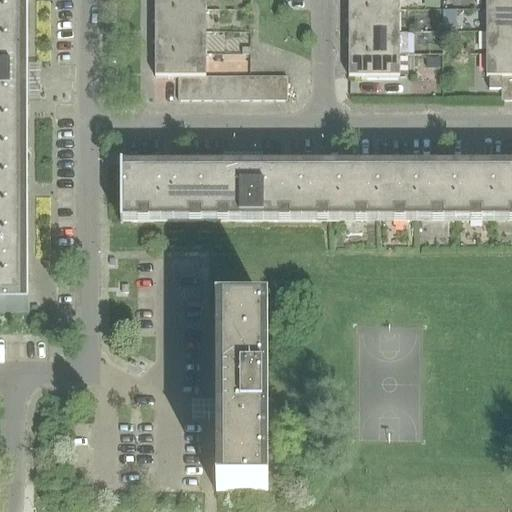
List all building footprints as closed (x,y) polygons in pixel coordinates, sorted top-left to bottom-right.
[(28,312),(21,312),(20,187),(26,187),(26,101),(26,83),(26,65),(25,0),(0,0),(0,314),(28,314),(28,312)] [(154,0),(155,11),(205,11),(205,0),(154,0)] [(399,0),(348,0),(348,11),(399,11),(399,0)] [(427,0),(428,9),(440,9),(439,0),(427,0)] [(511,0),(485,0),(486,11),(511,11),(511,0)] [(155,11),(155,34),(205,33),(205,11),(155,11)] [(399,11),(348,11),(348,33),(399,33),(399,11)] [(511,11),(486,11),(486,33),(511,33),(511,11)] [(442,24),(442,33),(456,33),(456,24),(442,24)] [(155,56),(205,56),(205,33),(155,34),(155,56)] [(399,33),(348,33),(348,55),(399,55),(399,33)] [(511,33),(486,33),(486,55),(511,55),(511,33)] [(348,79),(399,79),(399,55),(348,55),(348,79)] [(489,90),(501,90),(501,78),(511,78),(511,55),(486,55),(486,78),(489,78),(489,90)] [(190,79),(202,79),(205,79),(205,56),(155,56),(155,79),(178,79),(190,79)] [(440,60),(427,60),(427,70),(440,70),(440,60)] [(30,65),(26,65),(26,83),(26,101),(30,101),(40,101),(40,86),(40,65),(30,65)] [(511,78),(501,78),(501,90),(501,102),(511,101),(511,78)] [(190,102),(190,79),(178,79),(178,102),(190,102)] [(190,79),(190,102),(202,102),(202,79),(190,79)] [(202,79),(202,102),(214,102),(214,79),(205,79),(202,79)] [(214,79),(214,102),(226,102),(226,79),(214,79)] [(226,79),(226,102),(238,102),(238,79),(226,79)] [(238,79),(238,102),(250,102),(250,79),(238,79)] [(250,79),(250,102),(262,102),(262,79),(250,79)] [(262,79),(262,102),(274,102),(274,79),(262,79)] [(287,79),(274,79),(274,102),(287,102),(287,79)] [(122,167),(121,167),(121,224),(122,224),(338,224),(338,223),(511,222),(511,173),(338,173),(338,168),(122,168),(122,167)] [(216,495),(268,494),(268,493),(267,493),(266,314),(216,314),(216,402),(215,402),(215,412),(215,422),(217,422),(217,494),(216,494),(216,495)] [(215,412),(215,402),(208,402),(191,402),(191,412),(191,422),(208,422),(215,422),(215,412)]
